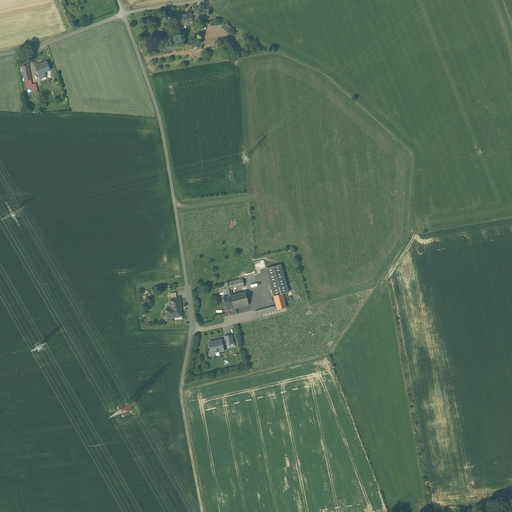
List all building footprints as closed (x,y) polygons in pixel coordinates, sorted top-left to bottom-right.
[(204,8),(194,10),(197,23),(207,22),(204,8)] [(191,13),(175,15),(177,27),(179,27),(180,29),(187,28),(186,26),(193,25),(191,13)] [(222,28),(228,31),(231,26),(224,23),(222,28)] [(47,62),(35,66),(38,75),(44,73),(50,70),(47,62)] [(28,67),(22,69),(25,81),(31,80),(28,67)] [(281,266),(266,270),(274,296),(282,294),(288,293),(283,274),(281,266)] [(242,279),(229,282),(231,291),(244,287),(242,279)] [(232,295),(228,296),(223,298),(226,311),(232,309),(248,305),(245,292),(232,295)] [(282,294),(274,296),(276,306),(277,310),(286,308),(282,294)] [(177,298),(170,299),(170,300),(172,312),(166,313),(167,319),(178,317),(178,316),(182,316),(179,298),(177,298)] [(248,305),(232,309),(233,315),(247,312),(246,311),(250,310),(248,305)] [(276,306),(254,312),(256,316),(277,310),(276,306)] [(232,335),(224,337),(226,345),(233,343),(232,335)] [(221,340),(209,343),(210,346),(209,346),(209,348),(209,349),(210,350),(211,350),(214,350),(214,353),(215,353),(216,353),(218,352),(219,352),(223,351),(221,340)]
